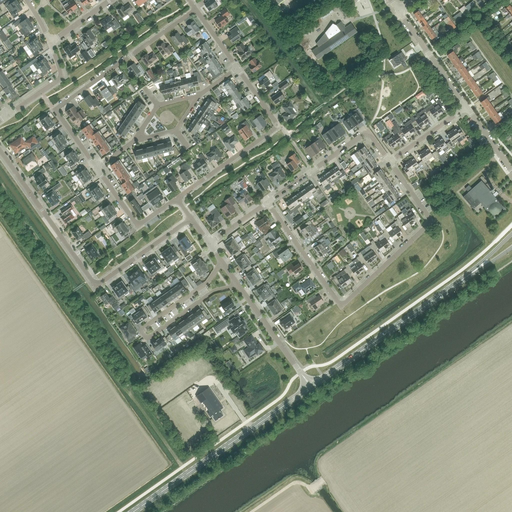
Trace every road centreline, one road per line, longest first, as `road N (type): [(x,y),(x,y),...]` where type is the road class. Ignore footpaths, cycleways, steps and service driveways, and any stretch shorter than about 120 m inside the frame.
road 1 (residential): [(267,202),(341,306),(431,221),(389,161)]
road 2 (track): [(0,216),(182,467)]
road 3 (residential): [(0,150),(95,286),(191,218)]
road 4 (residential): [(95,168),(54,110),(195,9)]
road 5 (residential): [(221,261),(143,335),(237,285)]
road 6 (primary): [(133,511),(308,388)]
road 7 (residential): [(176,198),(278,126),(236,68)]
road 8 (primary): [(313,385),(468,275)]
road 9 (residential): [(267,202),(367,131)]
